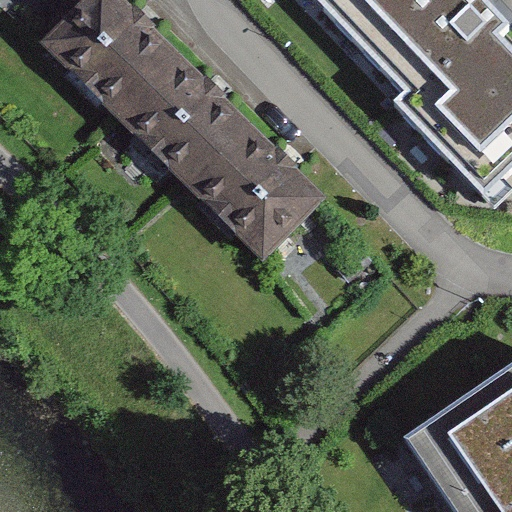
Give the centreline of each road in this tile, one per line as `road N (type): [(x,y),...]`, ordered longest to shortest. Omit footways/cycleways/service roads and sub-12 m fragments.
road 1 (track): [(0,164),(53,211),(165,340),(291,511)]
road 2 (unclassified): [(511,277),(473,267),(431,242),(208,0)]
